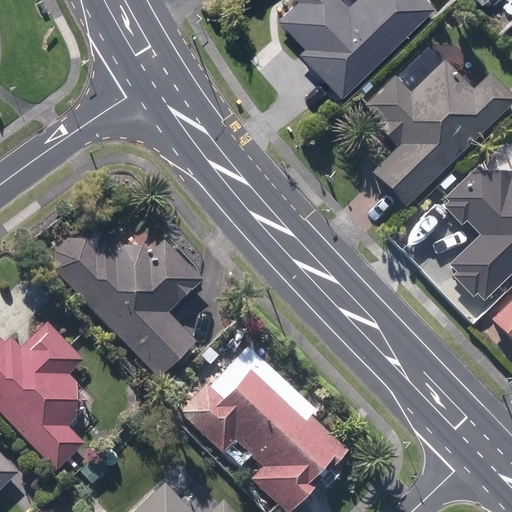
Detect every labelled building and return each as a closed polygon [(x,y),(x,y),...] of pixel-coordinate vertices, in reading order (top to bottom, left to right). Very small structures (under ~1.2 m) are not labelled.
[(298,52),(340,95),(432,6),(425,0),(353,0),(347,6),(341,0),(297,0),(279,19),(305,46),(298,52)] [(372,173),(404,207),(511,102),(511,98),(489,75),(470,92),(442,63),(409,94),(393,78),(364,105),(382,123),(377,128),(397,149),(372,173)] [(474,294),(482,301),(511,271),(511,168),(496,185),(478,166),(445,198),(449,202),(444,208),(460,225),(465,221),(478,235),(449,264),(457,273),(452,278),(471,296),(474,294)] [(54,271),(156,376),(193,341),(167,313),(201,279),(163,239),(147,255),(139,246),(123,246),(115,253),(102,241),(95,249),(85,239),(66,239),(54,250),(54,271)] [(0,414),(53,471),(82,443),(65,426),(93,400),(67,374),(81,361),(45,323),(19,349),(9,338),(3,344),(0,340),(0,414)] [(195,362),(200,368),(213,356),(208,350),(195,362)] [(250,481),(284,511),(289,511),(346,450),(308,416),(304,421),(249,370),(222,400),(205,384),(178,413),(221,452),(233,440),(263,467),(250,481)] [(0,487),(16,472),(0,455),(0,487)] [(80,471),(91,483),(106,469),(95,457),(80,471)] [(54,478),(61,486),(70,478),(63,471),(54,478)] [(132,511),(233,511),(221,499),(208,511),(189,511),(161,484),(132,511)] [(23,504),(30,505),(35,501),(35,494),(31,489),(25,489),(20,493),(19,500),(23,504)]
